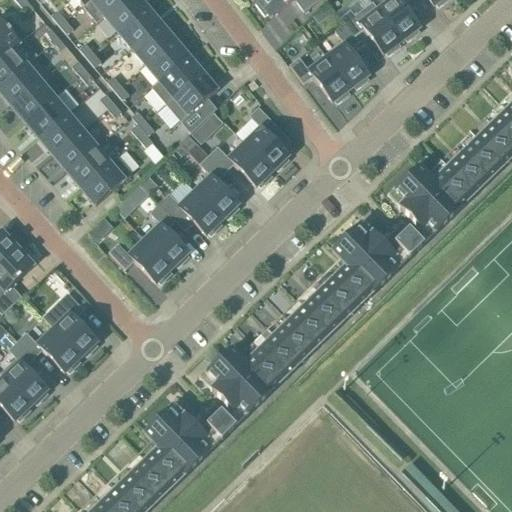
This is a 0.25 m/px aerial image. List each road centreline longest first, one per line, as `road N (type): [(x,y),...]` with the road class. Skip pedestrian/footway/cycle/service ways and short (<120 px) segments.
road 1 (residential): [(156,352),(344,170)]
road 2 (residential): [(156,352),(0,178)]
road 3 (residential): [(344,170),(511,8)]
road 4 (residential): [(212,0),(344,170)]
road 5 (residential): [(0,500),(156,352)]
